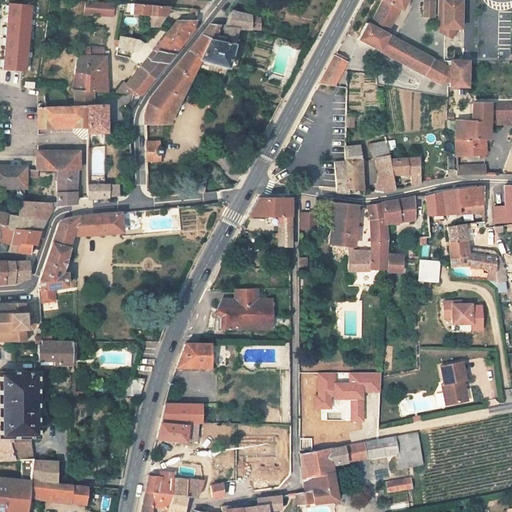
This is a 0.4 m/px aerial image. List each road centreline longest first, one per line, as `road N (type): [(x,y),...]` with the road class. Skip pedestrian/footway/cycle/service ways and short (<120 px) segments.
road 1 (residential): [(188,511),(291,490),(298,195)]
road 2 (secondary): [(245,194),(168,344),(125,511)]
road 3 (residential): [(135,204),(128,117),(222,0)]
road 4 (secondary): [(349,0),(245,194)]
road 5 (residential): [(298,195),(378,201),(511,181)]
road 6 (residential): [(0,291),(30,290),(63,212),(135,204)]
